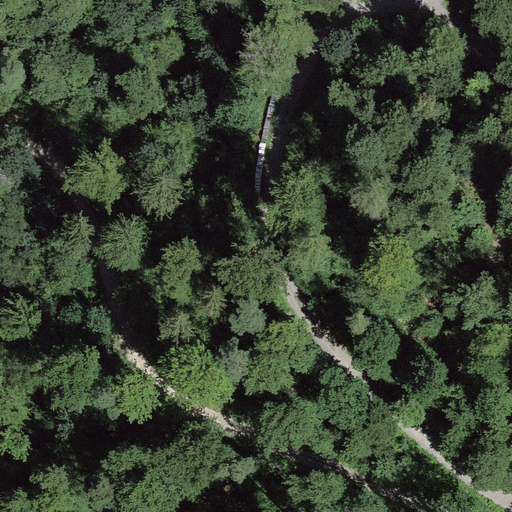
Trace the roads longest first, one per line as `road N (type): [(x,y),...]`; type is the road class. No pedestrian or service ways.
road 1 (track): [(0,137),(46,157),(81,199),(107,253),(129,348),(162,384),(223,426),(324,476),(454,511)]
road 2 (track): [(353,0),(303,74),(281,156),(277,231),(299,300),(381,414),(509,511)]
